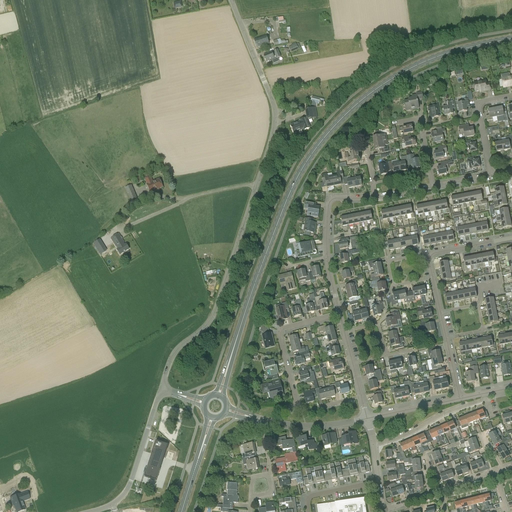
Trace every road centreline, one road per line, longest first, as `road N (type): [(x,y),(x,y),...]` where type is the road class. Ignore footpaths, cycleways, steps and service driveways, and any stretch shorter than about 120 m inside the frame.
road 1 (secondary): [(219,395),(280,214),(332,127),(417,64),(511,38)]
road 2 (unclassified): [(161,389),(173,353),(214,312),(273,131),(274,106),(229,0)]
road 3 (residential): [(459,398),(428,261),(434,252),(511,237)]
road 4 (residential): [(339,313),(327,256),(328,204),(375,197)]
road 5 (unclassified): [(88,511),(125,491),(161,389)]
road 6 (residential): [(339,313),(279,331),(297,407),(290,409)]
road 7 (residential): [(367,419),(289,425),(226,409)]
road 8 (unknown): [(125,225),(195,194),(256,183)]
